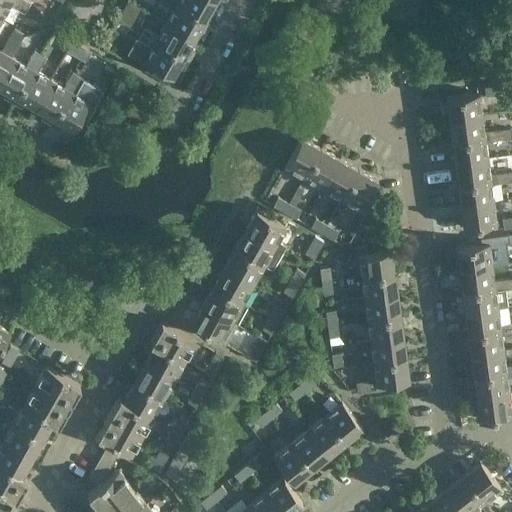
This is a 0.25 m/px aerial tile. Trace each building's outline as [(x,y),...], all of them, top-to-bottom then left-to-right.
[(0,0),(0,14),(2,16),(10,3),(11,0),(0,0)] [(20,0),(17,7),(25,11),(30,0),(20,0)] [(166,21),(194,36),(199,27),(205,30),(211,21),(177,2),(177,0),(168,0),(166,3),(174,8),(166,21)] [(214,0),(177,0),(177,2),(211,21),(216,11),(210,8),(214,0)] [(135,29),(118,19),(114,27),(131,37),(135,29)] [(166,21),(159,34),(155,39),(189,58),(195,49),(189,46),(194,36),(166,21)] [(145,41),(151,30),(144,25),(137,37),(145,41)] [(151,30),(145,41),(152,45),(144,59),(172,75),(178,65),(184,68),(189,58),(155,39),(159,34),(151,30)] [(94,80),(107,59),(74,38),(57,65),(70,73),(73,68),(94,80)] [(0,80),(14,56),(0,47),(0,80)] [(31,56),(42,62),(47,55),(35,48),(31,56)] [(14,56),(0,80),(0,84),(8,89),(4,96),(13,101),(33,66),(38,69),(42,62),(31,56),(27,63),(14,56)] [(52,77),(38,69),(33,66),(13,101),(22,106),(26,100),(35,105),(52,77)] [(69,77),(80,83),(84,76),(73,69),(69,77)] [(52,77),(35,105),(45,110),(42,116),(51,122),(70,88),(76,91),(80,83),(69,77),(65,84),(52,77)] [(499,90),(498,81),(485,83),(486,92),(499,90)] [(70,88),(51,122),(60,127),(64,121),(74,127),(90,99),(76,91),(70,88)] [(446,94),(449,116),(482,112),(479,90),(446,94)] [(484,129),(482,112),(449,116),(452,138),(511,130),(510,126),(484,129)] [(511,135),(511,130),(452,138),(455,159),(488,155),(486,138),(511,135)] [(285,164),(304,175),(321,145),(301,134),(285,164)] [(304,175),(323,186),(340,156),(321,145),(304,175)] [(511,169),(490,172),(488,155),(455,159),(458,181),(511,173),(511,169)] [(323,186),(342,196),(359,166),(340,156),(323,186)] [(362,207),(379,177),(359,166),(342,196),(362,207)] [(492,182),(511,178),(511,173),(458,181),(461,202),(494,198),(492,182)] [(273,203),(285,210),(289,201),(278,195),(273,203)] [(497,220),(494,198),(461,202),(464,225),(497,220)] [(285,210),(296,216),(301,208),(289,201),(285,210)] [(244,228),(282,249),(286,244),(277,239),(285,225),(256,208),(244,228)] [(511,214),(503,216),(504,225),(511,224),(511,214)] [(310,225),(322,231),(327,223),(315,216),(310,225)] [(322,231),(334,238),(339,229),(327,223),(322,231)] [(282,249),(244,228),(234,247),(263,264),(264,263),(272,268),(282,249)] [(509,241),(508,231),(495,233),(496,243),(509,241)] [(304,252),(313,257),(323,239),(314,234),(304,252)] [(457,245),(460,267),(493,263),(490,240),(457,245)] [(263,264),(234,247),(223,266),(253,282),(263,264)] [(363,274),(395,270),(392,247),(360,252),(363,274)] [(496,284),(495,279),(493,263),(460,267),(462,289),(496,284)] [(322,279),(332,278),(330,264),(321,266),(322,279)] [(253,282),(223,266),(212,285),(242,301),(253,282)] [(289,278),(298,283),(305,271),(296,266),(289,278)] [(395,270),(363,274),(365,296),(398,291),(395,270)] [(496,284),(462,289),(465,310),(498,305),(499,306),(507,305),(505,288),(509,287),(508,277),(495,279),(496,284)] [(298,283),(289,278),(282,290),(291,295),(298,283)] [(332,278),(322,279),(324,292),(334,291),(332,278)] [(202,303),(237,323),(247,304),(242,301),(212,285),(202,303)] [(365,296),(368,317),(401,313),(398,291),(365,296)] [(237,323),(202,303),(191,322),(221,339),(232,320),(237,323)] [(268,315),(277,320),(283,309),(274,304),(268,315)] [(465,310),(468,331),(501,327),(501,322),(499,306),(498,305),(465,310)] [(326,309),(328,323),(337,321),(336,307),(326,309)] [(368,317),(371,339),(404,334),(401,313),(368,317)] [(277,320),(268,315),(261,328),(270,333),(277,320)] [(151,338),(156,341),(185,358),(196,339),(161,319),(151,338)] [(501,327),(468,331),(471,353),(504,348),(502,331),(511,329),(511,320),(501,322),(501,327)] [(328,323),(330,335),(339,333),(337,321),(328,323)] [(0,323),(0,345),(9,329),(0,323)] [(374,360),(406,356),(404,334),(371,339),(374,360)] [(145,361),(174,377),(185,358),(156,341),(145,361)] [(246,354),(255,360),(262,348),(253,342),(246,354)] [(9,364),(18,348),(9,343),(0,359),(9,364)] [(511,363),(506,365),(504,348),(471,353),(474,374),(511,369),(511,363)] [(224,354),(216,350),(206,366),(215,371),(224,354)] [(332,351),(334,365),(343,364),(341,350),(332,351)] [(406,356),(374,360),(377,383),(409,378),(406,356)] [(134,379),(163,396),(174,377),(145,361),(134,379)] [(34,382),(68,401),(79,382),(45,363),(34,382)] [(511,373),(511,369),(474,374),(477,396),(510,391),(508,374),(511,373)] [(309,374),(300,382),(305,389),(315,382),(309,374)] [(194,388),(202,393),(209,382),(200,377),(194,388)] [(163,396),(134,379),(124,398),(153,415),(163,396)] [(357,381),(358,391),(371,389),(370,379),(357,381)] [(68,401),(34,382),(23,401),(52,417),(58,420),(68,401)] [(300,382),(289,391),(295,398),(305,389),(300,382)] [(202,393),(194,388),(187,400),(196,405),(202,393)] [(511,413),(511,407),(510,391),(477,396),(480,418),(511,413)] [(107,414),(142,434),(153,415),(124,398),(118,395),(107,414)] [(342,400),(341,400),(325,413),(345,440),(363,426),(342,400)] [(52,417),(23,401),(13,420),(42,436),(52,417)] [(276,401),(265,409),(271,416),(282,408),(276,401)] [(265,409),(255,418),(261,425),(271,416),(265,409)] [(173,426),(181,431),(189,417),(180,412),(173,426)] [(325,413),(308,427),(328,453),(345,440),(325,413)] [(142,434),(107,414),(97,433),(131,453),(142,434)] [(42,436),(13,420),(3,438),(32,454),(42,436)] [(181,431),(173,426),(165,439),(173,444),(181,431)] [(291,440),(311,466),(328,453),(308,427),(291,440)] [(0,443),(0,460),(21,473),(32,454),(3,438),(0,443)] [(163,472),(177,480),(185,485),(204,451),(183,438),(163,472)] [(311,466),(291,440),(273,454),(294,480),(311,466)] [(104,511),(133,511),(146,502),(119,468),(108,476),(106,473),(118,452),(106,445),(90,474),(98,484),(88,492),(104,511)] [(159,469),(168,453),(160,449),(151,464),(159,469)] [(254,456),(244,464),(251,472),(261,464),(254,456)] [(481,459),(463,473),(484,499),(502,485),(481,459)] [(27,476),(21,473),(0,460),(0,487),(15,496),(27,476)] [(244,464),(234,473),(240,480),(251,472),(244,464)] [(463,473),(446,486),(467,511),(484,499),(463,473)] [(290,511),(303,502),(282,475),(265,489),(282,511),(290,511)] [(221,483),(211,491),(217,499),(227,491),(221,483)] [(430,500),(439,511),(467,511),(446,486),(430,500)] [(282,511),(265,489),(248,503),(255,511),(282,511)] [(211,491),(200,499),(206,507),(217,499),(211,491)] [(0,495),(0,509),(4,511),(6,511),(12,502),(0,495)] [(414,511),(439,511),(430,500),(414,511)] [(154,511),(146,502),(133,511),(154,511)] [(255,511),(248,503),(236,511),(255,511)]
